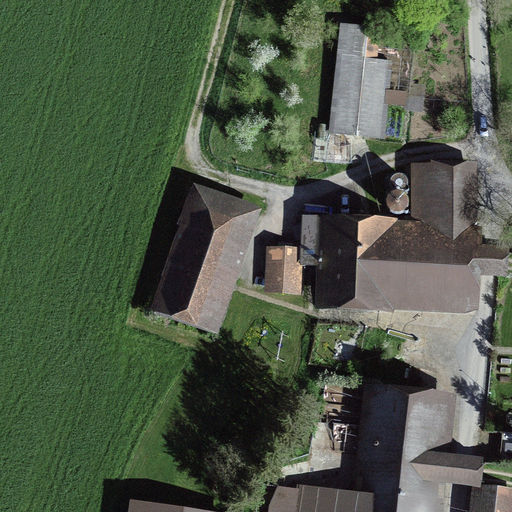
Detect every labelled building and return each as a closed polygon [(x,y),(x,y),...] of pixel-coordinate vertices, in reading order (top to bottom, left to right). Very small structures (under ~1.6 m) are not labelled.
[(340,28),(329,131),(384,136),(391,62),(372,60),(375,32),(340,28)] [(416,220),(471,220),(471,170),(416,170),(416,220)] [(204,197),(166,306),(207,320),(246,211),(204,197)] [(334,219),(307,217),(305,265),(321,265),(319,301),(381,304),(381,296),(477,300),(479,240),(384,236),(384,229),(334,227),(334,219)] [(295,254),(274,253),(272,289),(293,290),(295,254)] [(428,511),(432,480),(450,481),(452,461),(434,459),(440,396),(379,390),(368,497),(300,487),(296,511),(428,511)] [(510,511),(511,497),(482,494),(480,511),(510,511)]
